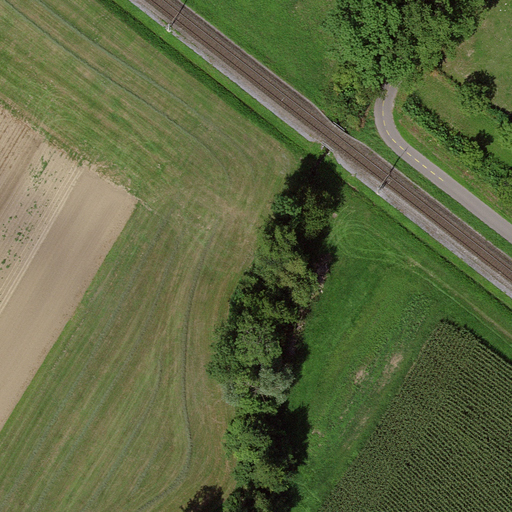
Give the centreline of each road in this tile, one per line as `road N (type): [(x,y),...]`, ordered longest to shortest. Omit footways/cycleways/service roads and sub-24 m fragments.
road 1 (unclassified): [(444,0),(386,93),(384,121),(401,149),(511,235)]
road 2 (track): [(511,334),(382,236)]
